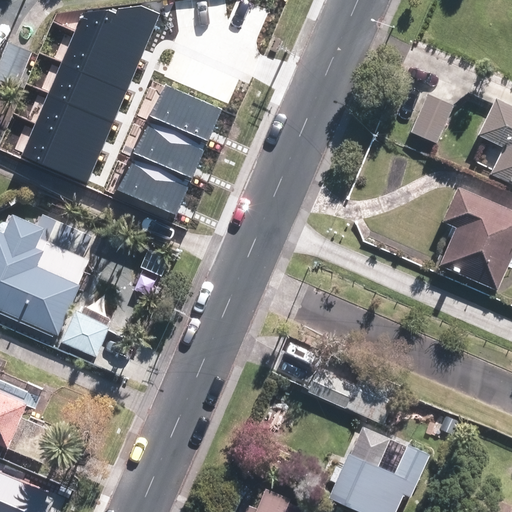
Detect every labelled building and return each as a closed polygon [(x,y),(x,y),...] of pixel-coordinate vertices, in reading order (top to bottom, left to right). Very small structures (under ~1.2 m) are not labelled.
[(152,32),(98,17),(94,32),(81,29),(54,127),(138,150),(149,111),(121,104),(129,77),(139,79),(152,32)] [(25,55),(5,47),(0,59),(0,82),(11,87),(25,55)] [(448,108),(422,97),(408,130),(434,141),(448,108)] [(511,112),(492,103),(477,135),(501,146),(488,175),(511,186),(511,112)] [(190,192),(138,180),(131,207),(184,220),(190,192)] [(511,241),(511,215),(452,190),(439,220),(454,227),(438,264),(492,287),(511,241)] [(1,241),(0,240),(0,310),(51,332),(79,267),(29,247),(34,235),(8,224),(1,241)] [(103,328),(72,315),(60,342),(91,355),(103,328)] [(384,422),(398,389),(361,373),(354,389),(316,373),(309,389),(384,422)] [(0,441),(16,405),(0,398),(0,441)] [(264,416),(263,418),(263,421),(264,424),(265,427),(267,430),(269,433),(271,435),(274,436),(277,437),(280,438),(283,438),(286,437),(289,436),(292,435),(294,433),(296,430),(298,427),(299,424),(300,421),(300,418),(299,415),(298,412),(296,409),(294,407),(292,405),(289,403),(286,402),(283,402),(280,402),(277,402),(274,403),(271,405),(269,407),(267,409),(265,412),(264,415),(264,416)] [(420,459),(357,432),(329,497),(364,511),(389,511),(398,493),(404,495),(420,459)] [(45,511),(59,480),(0,454),(0,507),(11,511),(45,511)] [(276,511),(280,501),(263,494),(255,511),(276,511)]
